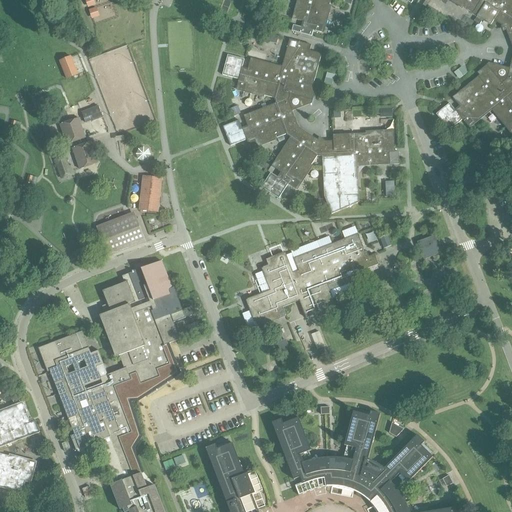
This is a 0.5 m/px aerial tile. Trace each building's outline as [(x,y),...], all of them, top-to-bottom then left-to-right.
[(297,0),(292,19),(304,22),(302,28),(293,25),(292,31),(311,37),(313,30),(324,33),(332,6),(330,5),(330,0),(404,0),(411,4),(413,0),(297,0)] [(449,103),(446,106),(436,114),(449,130),(462,119),(470,128),(492,110),(511,135),(511,0),(448,0),(462,9),(464,7),(477,16),(491,25),(494,20),(502,25),(501,26),(503,31),(506,30),(511,45),(511,59),(510,68),(490,63),(477,73),(479,76),(452,97),(460,107),(455,111),(449,103)] [(269,34),(267,41),(276,44),(278,37),(269,34)] [(313,87),(322,54),(310,51),(311,45),(290,39),(282,67),(251,58),(248,70),(242,68),(244,61),(228,56),(222,76),(239,78),(236,90),(264,98),(264,96),(274,98),(276,103),(244,116),(248,127),(243,129),(240,121),(223,127),(231,146),(247,140),(251,150),(277,140),(277,138),(286,134),(290,137),(272,166),(282,173),(279,178),(271,173),(262,188),(279,199),(288,184),(298,190),(313,166),(312,165),(317,157),(322,156),(324,197),(331,214),(359,202),(358,166),(390,165),(400,164),(399,153),(395,152),(394,130),(366,131),(366,133),(350,134),(333,135),(333,141),(324,141),(324,140),(320,137),(318,140),(299,127),(293,111),(312,104),(316,88),(313,87)] [(71,56),(59,61),(66,80),(78,75),(71,56)] [(81,112),(86,123),(91,121),(91,123),(103,118),(98,105),(81,112)] [(392,109),(380,109),(380,117),(392,117),(392,109)] [(67,145),(82,140),(86,138),(79,118),(59,124),(67,145)] [(72,148),(79,170),(99,163),(91,141),(72,148)] [(64,156),(53,160),(61,179),(72,175),(64,156)] [(157,212),(161,178),(143,176),(139,210),(157,212)] [(292,196),(288,202),(297,207),(301,201),(292,196)] [(108,257),(146,243),(134,212),(96,227),(108,257)] [(247,300),(246,300),(250,311),(254,322),(256,321),(256,322),(258,327),(285,317),(284,315),(285,315),(282,308),(293,304),(293,303),(299,301),(306,318),(314,315),(316,318),(320,316),(320,317),(336,311),(335,307),(336,306),(328,286),(352,276),(354,280),(355,282),(360,280),(366,277),(365,276),(366,276),(365,273),(370,272),(368,268),(378,264),(374,254),(369,256),(367,251),(365,251),(361,240),(360,241),(358,234),(294,259),(299,271),(293,273),(286,253),(284,253),(266,260),(268,265),(263,267),(263,268),(262,268),(270,290),(247,299),(247,300)] [(424,260),(441,253),(434,236),(417,242),(424,260)] [(81,332),(38,348),(48,372),(50,371),(55,383),(58,394),(61,400),(63,405),(75,435),(71,436),(72,440),(72,441),(77,452),(96,458),(98,450),(101,449),(113,480),(111,481),(112,485),(110,485),(114,494),(120,510),(128,507),(129,510),(129,511),(165,511),(155,485),(148,488),(142,473),(141,473),(134,455),(131,448),(139,436),(138,433),(127,399),(137,398),(177,372),(166,345),(175,341),(180,339),(173,322),(175,321),(196,313),(195,310),(193,306),(183,311),(179,299),(174,288),(173,288),(172,286),(162,261),(158,262),(146,267),(122,276),(124,282),(121,284),(112,287),(103,291),(106,301),(108,304),(102,306),(105,314),(100,316),(101,320),(116,358),(120,356),(121,359),(125,368),(108,375),(104,364),(99,350),(91,353),(89,348),(87,348),(81,332)] [(0,487),(23,494),(26,482),(31,484),(37,462),(10,454),(9,456),(0,453),(0,447),(40,432),(36,420),(33,421),(32,418),(29,419),(23,402),(0,410),(0,388),(2,386),(0,384),(0,487)] [(300,477),(303,484),(308,482),(313,480),(319,478),(325,477),(326,487),(331,487),(336,487),(341,487),(345,488),(350,489),(354,491),(358,493),(363,496),(366,499),(370,502),(377,495),(381,499),(384,503),(387,507),(389,511),(455,511),(455,508),(428,511),(409,511),(407,506),(404,499),(400,493),(395,487),(391,482),(399,473),(408,481),(432,456),(421,446),(425,441),(417,435),(385,469),(380,465),(374,462),(369,459),(381,414),(370,411),(369,416),(354,412),(345,446),(356,448),(352,461),(345,459),(338,458),(331,458),(324,458),(317,459),(310,461),(303,463),(300,455),(311,451),(299,418),(283,424),(281,419),(272,423),(294,479),(300,477)] [(392,422),(389,433),(396,437),(404,429),(392,422)] [(230,511),(258,511),(253,495),(255,494),(248,474),(244,475),(233,443),(217,449),(215,444),(206,448),(230,511)] [(449,476),(442,479),(446,487),(452,483),(449,476)]
